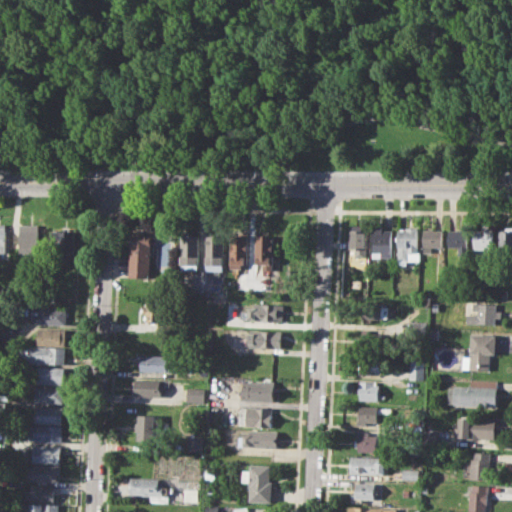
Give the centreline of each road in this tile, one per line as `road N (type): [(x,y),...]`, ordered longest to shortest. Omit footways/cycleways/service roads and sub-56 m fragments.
road 1 (tertiary): [(0,181),(511,183)]
road 2 (residential): [(311,511),(326,182)]
road 3 (residential): [(93,511),(107,182)]
